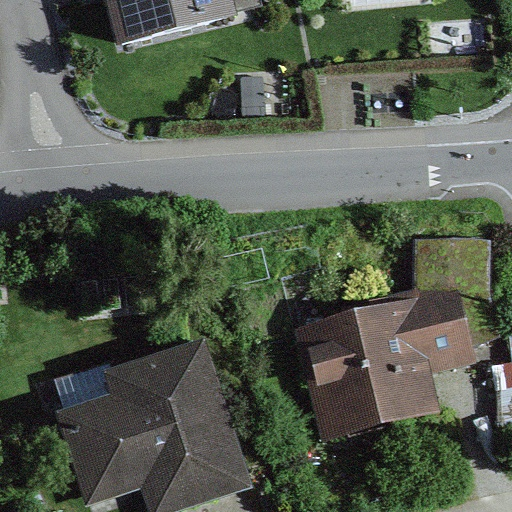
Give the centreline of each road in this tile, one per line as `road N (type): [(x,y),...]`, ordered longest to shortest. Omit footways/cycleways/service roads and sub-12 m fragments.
road 1 (residential): [(44,205),(511,166)]
road 2 (residential): [(44,205),(32,67),(15,0)]
